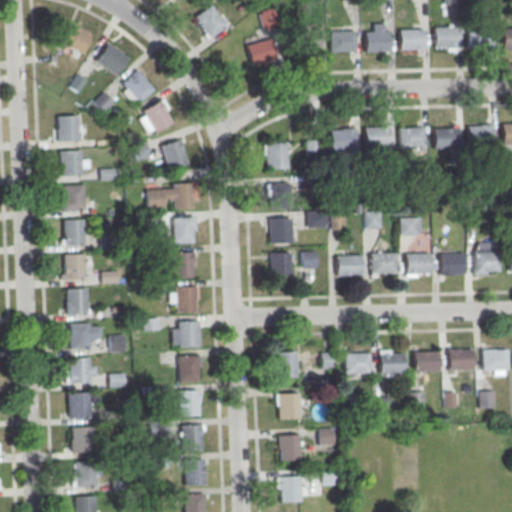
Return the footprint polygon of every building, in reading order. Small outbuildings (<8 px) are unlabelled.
[(223,25),(210,4),(192,16),(206,36),(223,25)] [(59,43),(80,53),(88,35),(68,25),(59,43)] [(432,26),(456,26),(457,46),(432,46),(432,26)] [(467,27),(491,27),(492,47),(467,47),(467,27)] [(397,29),(422,28),(422,48),(397,49),(397,29)] [(500,28),(511,28),(511,48),(501,48),(500,28)] [(294,31),(318,30),(319,50),(294,51),(294,31)] [(328,31),(352,31),(353,50),(328,51),(328,31)] [(363,31),(388,31),(388,51),(363,51),(363,31)] [(250,67),(278,59),(271,36),(243,45),(250,67)] [(113,74),(126,57),(106,41),(92,59),(113,74)] [(152,88),(136,69),(116,85),(133,105),(152,88)] [(101,112),(111,101),(101,91),(91,102),(101,112)] [(134,112),(146,134),(172,121),(161,99),(134,112)] [(55,116),(75,115),(76,140),(56,141),(55,116)] [(501,123),(511,123),(511,143),(501,143),(501,123)] [(467,125),(491,125),(492,145),(467,145),(467,125)] [(363,127),(387,126),(388,146),(363,147),(363,127)] [(398,127),(423,127),(423,147),(398,147),(398,127)] [(431,128),(456,127),(457,147),(432,148),(431,128)] [(328,129),(353,128),(354,148),(329,149),(328,129)] [(157,145),(165,169),(185,163),(178,138),(157,145)] [(304,154),(317,154),(317,140),(304,140),(304,154)] [(133,160),(149,154),(143,141),(128,147),(133,160)] [(263,143),(285,143),(286,168),(265,169),(263,143)] [(57,150),(77,149),(78,174),(58,175),(57,150)] [(170,183),(189,182),(190,207),(171,208),(170,183)] [(268,183),(288,182),(289,207),(268,208),(268,183)] [(60,185),(81,184),(81,209),(61,210),(60,185)] [(304,211),(325,210),(325,227),(305,228),(304,211)] [(363,211),(379,210),(379,228),(363,228),(363,211)] [(328,214),(343,214),(344,228),(329,229),(328,214)] [(170,217),(189,216),(190,242),(171,242),(170,217)] [(266,218),(289,217),(290,242),(267,243),(266,218)] [(398,217),(413,217),(414,234),(398,235),(398,217)] [(61,220),(81,220),(82,245),(62,245),(61,220)] [(96,233),(113,232),(114,248),(97,249),(96,233)] [(313,250),(299,250),(299,268),(313,268),(313,250)] [(171,252),(190,251),(191,276),(172,277),(171,252)] [(267,252),(288,251),(289,276),(269,277),(269,265),(267,265),(267,252)] [(472,251),(497,251),(497,271),(473,271),(472,251)] [(369,253),(394,252),(394,272),(369,273),(369,253)] [(403,253),(428,253),(428,272),(403,273),(403,253)] [(438,253),(463,253),(463,273),(438,273),(438,253)] [(61,254),(81,254),(82,279),(62,280),(61,254)] [(334,255),(359,255),(359,275),(335,275),(334,255)] [(99,271),(115,270),(116,282),(99,283),(99,271)] [(173,287),(192,286),(194,311),(174,312),(173,287)] [(64,289),(84,288),(85,313),(64,314),(64,289)] [(176,321),(196,321),(197,346),(177,346),(176,321)] [(66,323),(87,322),(87,347),(67,348),(66,323)] [(107,335),(123,334),(124,351),(107,351),(107,335)] [(446,349),(471,349),(471,369),(446,369),(446,349)] [(479,349),(504,349),(504,369),(479,369),(479,349)] [(274,352),(293,351),(294,376),(275,377),(274,352)] [(331,351),(318,351),(318,368),(331,368),(331,351)] [(411,351),(436,351),(436,371),(411,371),(411,351)] [(343,353),(367,353),(368,373),(343,373),(343,353)] [(377,354),(402,353),(402,373),(377,374),(377,354)] [(176,356),(195,355),(196,380),(177,381),(176,356)] [(66,358),(87,357),(87,383),(67,383),(66,358)] [(106,372),(123,372),(124,388),(107,389),(106,372)] [(141,387),(157,386),(158,402),(141,403),(141,387)] [(176,391),(195,390),(196,415),(177,416),(176,391)] [(477,391),(492,390),(493,407),(477,407),(477,391)] [(407,392),(423,391),(423,408),(407,408),(407,392)] [(441,391),(453,391),(454,408),(442,408),(441,391)] [(66,392),(86,392),(87,417),(67,417),(66,392)] [(277,393),(296,393),(298,418),(278,419),(277,393)] [(373,397),(388,397),(389,413),(373,414),(373,397)] [(147,421),(164,420),(165,436),(148,437),(147,421)] [(179,425),(198,425),(199,450),(180,451),(179,425)] [(70,427),(90,426),(91,451),(70,452),(70,427)] [(316,428),(331,428),(332,445),(316,445),(316,428)] [(277,435),(297,434),(298,459),(279,460),(277,435)] [(182,460),(202,459),(203,485),(183,485),(182,460)] [(72,461),(93,461),(93,486),(73,487),(72,461)] [(319,469),(335,469),(336,484),(320,485),(319,469)] [(277,477),(297,476),(298,501),(278,502),(277,477)] [(182,511),(182,494),(201,494),(201,511),(182,511)] [(73,511),(73,496),(93,496),(93,511),(73,511)]
